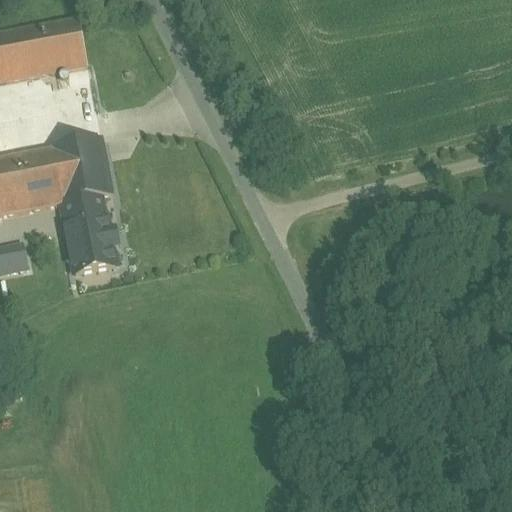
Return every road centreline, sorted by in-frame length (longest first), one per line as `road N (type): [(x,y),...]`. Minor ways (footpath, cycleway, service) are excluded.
road 1 (residential): [(415,511),(154,0)]
road 2 (track): [(210,108),(141,125),(0,131)]
